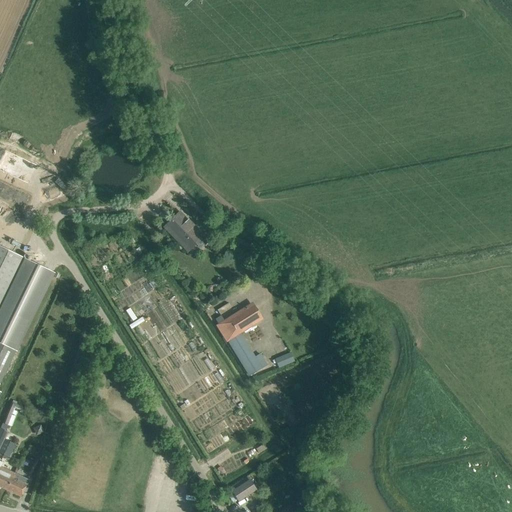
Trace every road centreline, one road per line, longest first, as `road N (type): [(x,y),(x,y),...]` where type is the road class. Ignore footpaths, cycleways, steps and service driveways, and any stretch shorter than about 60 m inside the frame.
road 1 (unclassified): [(212,511),(196,468),(50,225),(59,210),(128,203),(158,187),(166,166)]
road 2 (track): [(108,0),(121,66),(166,166),(207,214),(266,253)]
